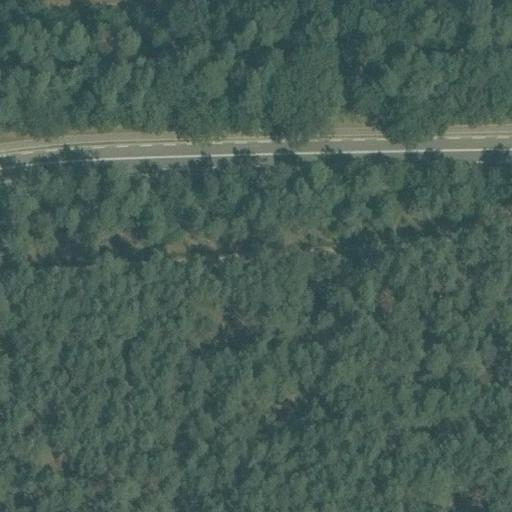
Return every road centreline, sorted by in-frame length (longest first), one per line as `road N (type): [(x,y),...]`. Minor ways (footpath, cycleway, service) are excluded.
road 1 (track): [(511,260),(214,260),(0,283)]
road 2 (primary): [(0,169),(511,150)]
road 3 (track): [(0,6),(511,0)]
